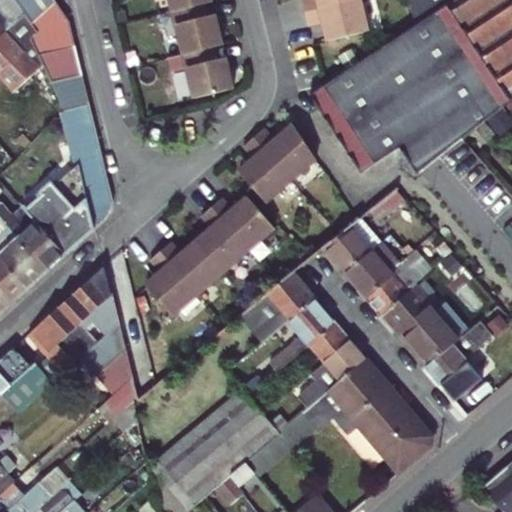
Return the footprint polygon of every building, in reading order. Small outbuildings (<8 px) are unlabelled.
[(0,0),(0,32),(17,17),(24,10),(18,0),(0,0)] [(18,0),(24,10),(30,19),(52,0),(18,0)] [(64,12),(55,0),(52,0),(30,19),(37,30),(29,35),(37,53),(74,42),(70,28),(64,12)] [(212,0),(182,8),(179,9),(182,23),(185,22),(192,52),(224,43),(232,41),(227,24),(224,11),(216,13),(213,0),(212,0)] [(179,0),(182,8),(212,0),(179,0)] [(367,0),(326,0),(309,4),(313,18),(325,15),(328,14),(330,20),(333,33),(374,23),(367,0)] [(511,0),(448,0),(420,18),(315,87),(367,165),(406,140),(423,166),(511,96),(511,0)] [(415,0),(420,18),(448,0),(415,0)] [(17,17),(0,32),(0,73),(15,88),(42,62),(37,53),(29,35),(37,30),(30,19),(24,10),(17,17)] [(74,42),(37,53),(42,62),(51,80),(81,71),(74,42)] [(192,52),(176,55),(180,69),(196,65),(203,95),(242,85),(238,68),(235,55),(227,57),(224,43),(192,52)] [(81,71),(51,80),(64,108),(88,101),(81,71)] [(88,101),(64,108),(69,119),(70,122),(92,116),(88,101)] [(70,122),(73,137),(95,130),(92,116),(70,122)] [(269,123),(258,132),(296,176),(321,154),(298,119),(283,131),(279,135),(277,133),(269,123)] [(77,151),(99,145),(95,130),(73,137),(77,151)] [(253,158),(243,166),(270,198),(296,176),(258,132),(247,142),(255,152),(257,154),(253,158)] [(80,166),(102,160),(99,145),(77,151),(79,161),(80,166)] [(84,180),(106,174),(102,160),(80,166),(84,180)] [(44,191),(25,208),(65,253),(95,226),(87,195),(84,180),(80,166),(79,161),(57,182),(53,177),(41,188),(44,191)] [(87,195),(110,189),(106,174),(84,180),(87,195)] [(41,188),(22,205),(25,208),(44,191),(41,188)] [(114,204),(113,202),(110,189),(87,195),(95,226),(110,215),(111,213),(114,208),(114,206),(114,204)] [(226,193),(216,202),(253,246),(279,224),(252,192),(241,201),(237,205),(235,202),(226,193)] [(383,200),(373,208),(380,217),(391,209),(383,200)] [(0,202),(0,217),(8,226),(46,270),(65,253),(25,208),(22,205),(19,202),(10,211),(1,201),(0,202)] [(211,227),(200,236),(228,268),(253,246),(216,202),(205,212),(213,221),(215,224),(211,227)] [(356,221),(330,243),(351,268),(378,246),(356,221)] [(46,270),(8,226),(0,233),(0,255),(27,287),(46,270)] [(176,237),(165,246),(202,290),(228,268),(200,236),(190,245),(186,249),(184,246),(176,237)] [(394,266),(404,258),(386,238),(378,246),(351,268),(372,291),(398,270),(394,266)] [(165,246),(154,256),(162,265),(164,268),(160,272),(150,280),(177,312),(202,290),(165,246)] [(423,248),(398,270),(372,291),(387,309),(413,286),(406,277),(417,267),(423,274),(436,263),(423,248)] [(27,287),(0,255),(0,285),(13,300),(27,287)] [(100,310),(111,323),(122,313),(108,257),(31,328),(65,365),(104,329),(92,317),(100,310)] [(321,294),(299,268),(273,289),(295,315),(321,294)] [(419,281),(413,286),(387,309),(401,326),(433,298),(419,281)] [(0,311),(13,300),(0,285),(0,311)] [(342,318),(321,294),(295,315),(307,329),(297,338),(305,348),(315,339),(342,318)] [(449,316),(433,298),(401,326),(403,328),(405,326),(419,342),(449,316)] [(463,333),(449,316),(419,342),(433,359),(463,333)] [(447,378),(473,356),(469,353),(496,330),(484,316),(463,333),(433,359),(431,360),(447,378)] [(356,335),(342,318),(315,339),(330,357),(356,335)] [(371,352),(356,335),(330,357),(321,365),(334,381),(343,373),(344,375),(371,352)] [(18,358),(27,367),(35,360),(17,341),(0,356),(0,359),(7,368),(18,358)] [(440,432),(371,352),(344,375),(307,406),(321,421),(322,423),(338,410),(348,421),(357,422),(363,417),(406,468),(439,440),(440,432)] [(247,355),(232,367),(247,384),(254,392),(269,380),(247,355)] [(486,372),(473,356),(447,378),(460,394),(486,372)] [(35,360),(27,367),(7,386),(23,404),(54,375),(38,357),(35,360)] [(0,359),(0,381),(5,387),(6,386),(7,386),(27,367),(18,358),(7,368),(0,359)] [(141,392),(136,370),(119,385),(132,400),(141,392)] [(235,471),(251,457),(286,429),(283,426),(254,392),(247,384),(167,450),(205,496),(235,471)] [(286,429),(251,457),(261,469),(262,469),(321,421),(307,406),(283,426),(286,429)] [(144,415),(130,427),(142,442),(150,436),(144,415)] [(0,477),(21,459),(12,448),(0,458),(0,477)] [(156,460),(164,491),(168,509),(175,508),(178,511),(185,511),(205,496),(167,450),(156,460)] [(235,471),(244,483),(261,469),(251,457),(235,471)] [(511,511),(511,465),(487,486),(508,511),(511,511)] [(75,475),(69,481),(81,495),(88,489),(75,475)] [(33,511),(56,492),(44,479),(22,498),(5,511),(33,511)] [(42,511),(43,511),(49,505),(55,511),(61,511),(81,495),(69,481),(56,492),(33,511),(42,511)] [(0,511),(5,511),(22,498),(10,485),(0,493),(0,511)] [(164,511),(168,509),(164,491),(150,503),(157,511),(164,511)] [(299,511),(330,511),(318,497),(299,511)]
